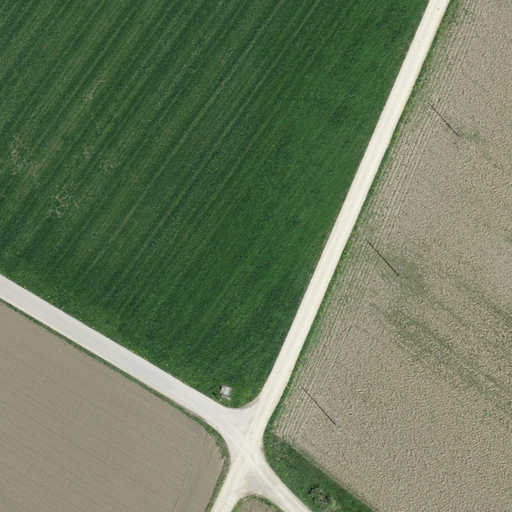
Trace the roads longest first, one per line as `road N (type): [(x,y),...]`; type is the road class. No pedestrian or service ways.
road 1 (track): [(441,0),(247,449)]
road 2 (track): [(0,286),(182,393),(247,449)]
